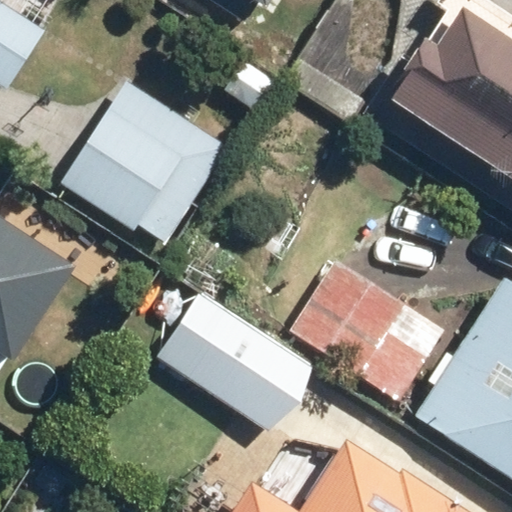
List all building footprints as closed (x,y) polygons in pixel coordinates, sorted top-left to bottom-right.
[(0,0),(0,84),(11,92),(73,0),(0,0)] [(259,0),(273,8),(278,0),(259,0)] [(511,29),(468,0),(464,0),(396,102),(511,179),(511,29)] [(282,79),(245,56),(223,90),(260,114),(282,79)] [(233,144),(130,78),(63,182),(166,248),(233,144)] [(82,263),(0,210),(0,346),(20,360),(82,263)] [(396,330),(412,303),(332,256),(288,331),(402,398),(430,350),(396,330)] [(418,417),(511,477),(511,274),(510,274),(418,417)] [(318,365),(200,290),(158,356),(276,431),(318,365)] [(303,509),(254,477),(231,511),(478,511),(352,432),(303,509)]
